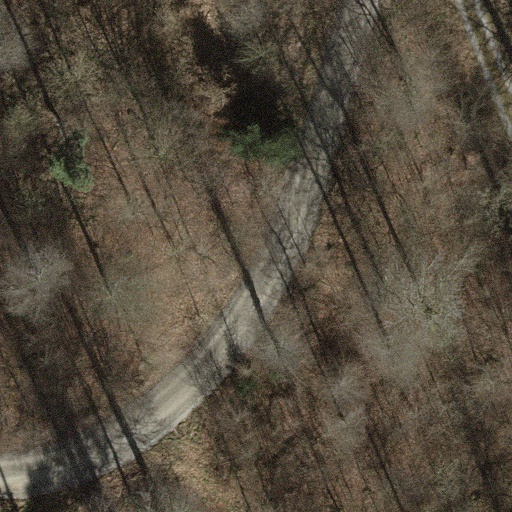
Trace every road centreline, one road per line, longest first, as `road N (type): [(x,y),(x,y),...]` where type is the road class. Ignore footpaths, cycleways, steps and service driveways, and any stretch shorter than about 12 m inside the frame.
road 1 (track): [(0,471),(57,466),(134,431),(195,379),(240,325),(291,229),(365,0)]
road 2 (track): [(511,115),(466,0)]
